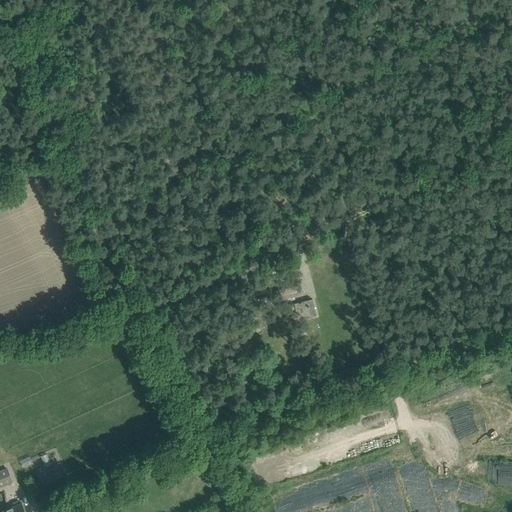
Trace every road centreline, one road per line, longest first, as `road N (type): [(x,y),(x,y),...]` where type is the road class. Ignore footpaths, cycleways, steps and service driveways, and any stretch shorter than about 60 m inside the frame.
road 1 (track): [(199,440),(0,37)]
road 2 (track): [(136,311),(511,141)]
road 3 (track): [(511,335),(199,440)]
road 4 (track): [(136,311),(0,347)]
